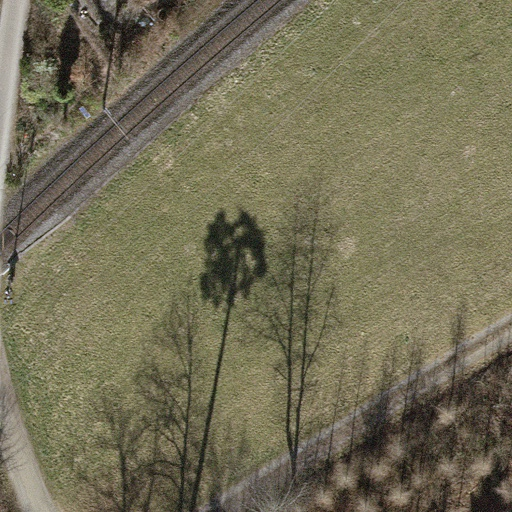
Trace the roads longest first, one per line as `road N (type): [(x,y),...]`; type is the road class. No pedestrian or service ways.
road 1 (track): [(511,334),(215,511)]
road 2 (track): [(19,0),(0,139)]
